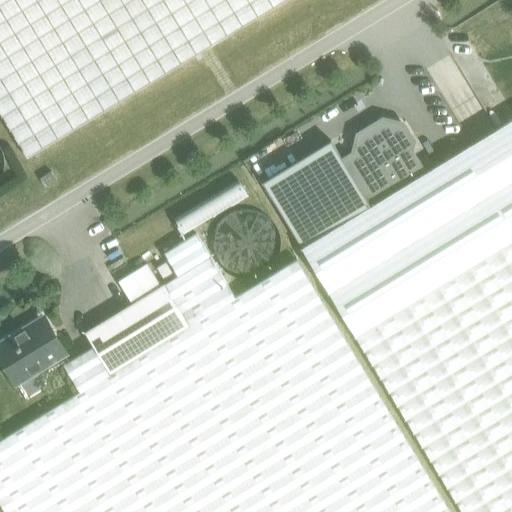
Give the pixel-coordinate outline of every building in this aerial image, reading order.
[(0,0),(0,112),(28,158),(287,0),(0,0)] [(263,183),(302,248),(426,172),(414,151),(417,140),(404,122),(383,117),(355,132),(350,153),(340,158),(330,142),(263,183)] [(511,511),(511,120),(426,172),(302,248),(463,511),(511,511)] [(51,173),(39,180),(45,190),(57,183),(51,173)] [(178,276),(165,284),(189,326),(111,373),(94,346),(63,365),(80,392),(0,440),(0,502),(6,511),(449,511),(297,260),(235,297),(196,234),(164,253),(178,276)] [(164,262),(155,268),(162,279),(172,273),(164,262)] [(86,332),(94,346),(111,373),(189,326),(165,284),(161,286),(148,265),(119,282),(133,304),(86,332)] [(16,384),(66,354),(44,317),(0,343),(0,362),(3,362),(16,384)]
